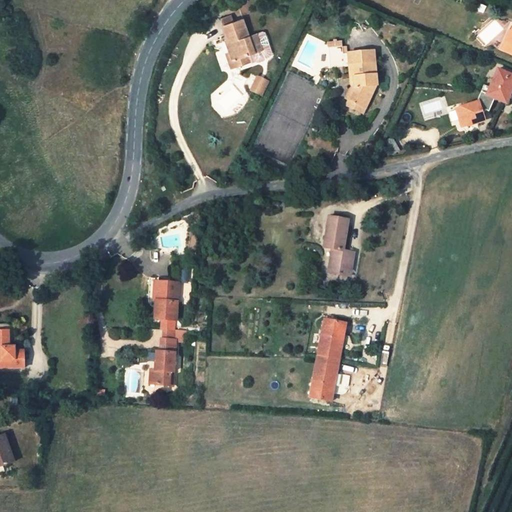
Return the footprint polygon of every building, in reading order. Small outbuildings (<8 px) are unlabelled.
[(230,57),(235,56),(238,64),(251,60),(249,52),(264,47),(258,31),(249,34),(243,16),(224,23),(230,41),(225,42),(228,50),(230,57)] [(510,29),(505,27),(496,47),(506,53),(511,41),(506,39),(510,29)] [(264,47),(249,52),(251,60),(266,55),(264,47)] [(238,64),(235,56),(230,57),(228,50),(221,52),(226,68),(238,64)] [(348,92),(341,106),(357,115),(365,100),(365,91),(369,91),(369,67),(343,67),(343,79),(349,79),(348,92)] [(493,99),(502,104),(511,86),(511,77),(497,70),(484,94),(493,99)] [(256,75),(250,91),(263,96),(270,80),(256,75)] [(349,79),(343,79),(342,89),(335,103),(341,106),(348,92),(349,79)] [(486,111),(493,99),(484,94),(479,91),(471,107),(468,106),(460,108),(461,111),(458,112),(454,118),(456,125),(464,122),(465,125),(474,122),(475,125),(484,122),(482,114),(484,110),(486,111)] [(353,121),(357,115),(341,106),(337,112),(353,121)] [(383,143),(375,147),(381,159),(389,156),(383,143)] [(325,255),(323,280),(345,283),(348,258),(337,257),(340,227),(321,226),(318,255),(325,255)] [(175,283),(156,281),(156,294),(155,318),(160,319),(164,319),(173,320),(175,283)] [(164,319),(164,329),(175,330),(175,320),(173,320),(164,319)] [(322,326),(313,360),(335,365),(343,330),(322,326)] [(163,329),(162,339),(160,339),(159,351),(155,351),(153,370),(151,369),(149,385),(168,386),(169,372),(172,372),(174,342),(186,343),(188,332),(175,330),(164,329),(163,329)] [(0,373),(8,374),(8,358),(2,358),(0,357),(0,373)] [(313,360),(312,367),(333,372),(335,365),(313,360)] [(324,406),(333,372),(312,367),(303,402),(324,406)]
